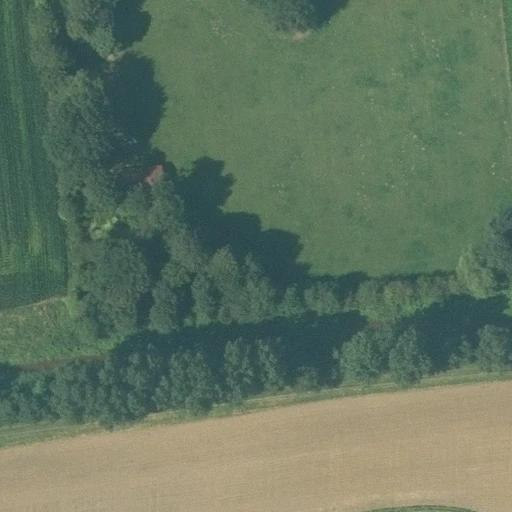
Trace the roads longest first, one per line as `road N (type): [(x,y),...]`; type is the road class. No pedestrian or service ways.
road 1 (track): [(511,371),(0,444)]
road 2 (track): [(50,0),(70,46),(99,79),(109,177)]
